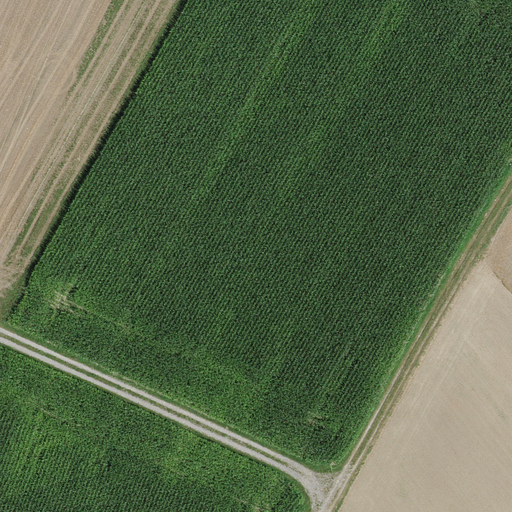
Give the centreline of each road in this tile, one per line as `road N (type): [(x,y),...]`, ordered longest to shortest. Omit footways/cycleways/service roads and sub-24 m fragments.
road 1 (track): [(511,187),(325,511)]
road 2 (track): [(336,491),(0,338)]
